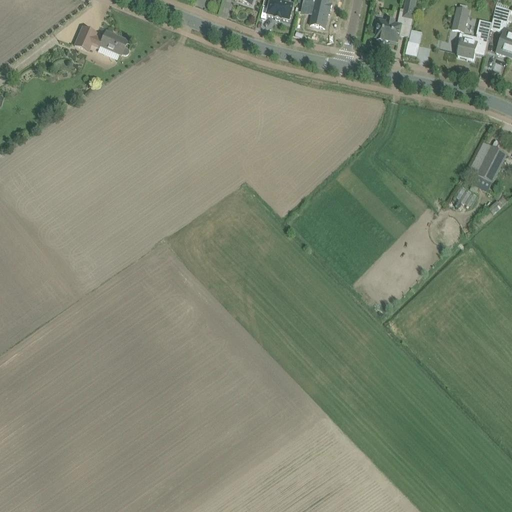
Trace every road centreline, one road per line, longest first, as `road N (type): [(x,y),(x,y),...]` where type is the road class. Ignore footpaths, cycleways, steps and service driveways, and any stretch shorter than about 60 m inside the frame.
road 1 (tertiary): [(344,66),(271,50),(138,0)]
road 2 (tertiary): [(511,111),(344,66)]
